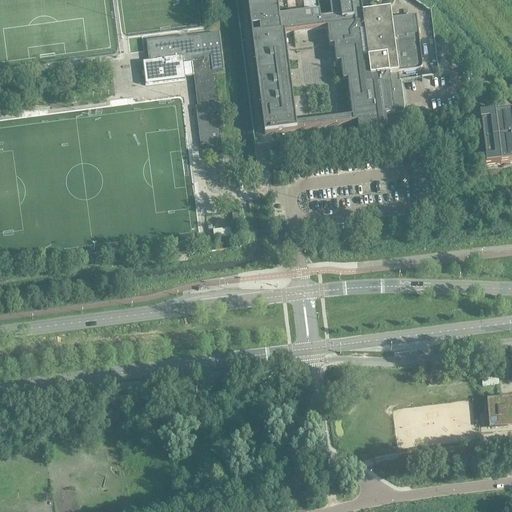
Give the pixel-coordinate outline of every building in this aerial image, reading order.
[(246,0),(252,38),(264,135),(357,123),(358,134),(387,130),(385,115),(394,114),(398,113),(400,113),(401,112),(402,110),(402,108),(399,82),(398,73),(417,71),(418,71),(419,71),(420,70),(421,69),(422,68),(422,67),(422,66),(422,65),(422,63),(416,17),(391,20),(390,11),(362,14),(361,7),(359,0),(328,0),(329,6),(331,18),(279,25),(277,13),(277,10),(274,9),(272,0),(246,0)] [(306,10),(317,8),(316,0),(310,0),(305,1),(306,10)] [(146,42),(149,62),(182,58),(182,60),(210,57),(212,72),(223,71),(218,33),(146,42)] [(223,159),(219,130),(223,129),(220,104),(216,104),(212,76),(212,72),(210,57),(182,60),(182,58),(149,62),(142,63),(145,86),(185,81),(184,76),(193,75),(197,107),(200,107),(203,131),(198,131),(200,147),(205,146),(207,161),(223,159)] [(488,81),(478,82),(481,103),(491,101),(488,81)] [(398,113),(394,114),(394,116),(398,115),(401,114),(403,113),(404,110),(404,108),(401,82),(399,82),(402,108),(402,110),(401,112),(400,113),(398,113)] [(203,131),(200,107),(197,107),(195,107),(198,131),(203,131)] [(511,162),(511,120),(511,113),(494,115),(494,114),(479,116),(480,123),(484,123),(485,132),(481,133),(485,160),(484,160),(485,167),(500,165),(500,164),(511,162)] [(232,230),(212,232),(213,240),(233,237),(232,230)] [(490,427),(488,407),(488,401),(486,401),(488,430),(507,428),(507,426),(501,427),(500,424),(496,424),(496,427),(490,427)] [(507,426),(511,425),(511,401),(504,402),(488,403),(488,407),(490,427),(496,427),(496,424),(500,424),(501,427),(507,426)]
